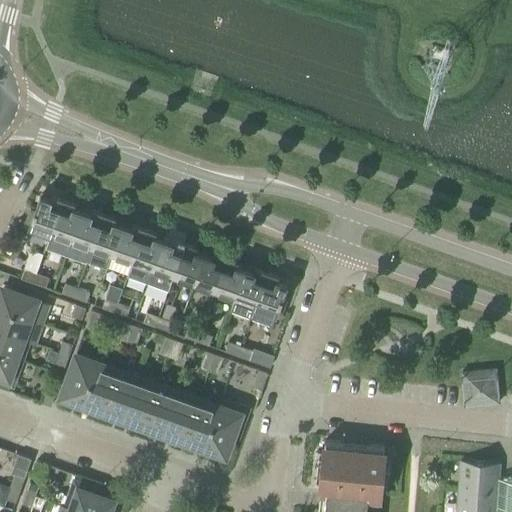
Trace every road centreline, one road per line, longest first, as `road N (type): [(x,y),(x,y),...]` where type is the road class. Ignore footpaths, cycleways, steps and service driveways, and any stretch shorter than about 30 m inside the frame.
road 1 (residential): [(284,404),(511,424)]
road 2 (tertiary): [(219,187),(8,112)]
road 3 (tertiary): [(339,249),(511,310)]
road 4 (residential): [(169,471),(0,411)]
road 5 (tertiary): [(511,271),(351,214)]
road 6 (residential): [(284,404),(339,249)]
road 7 (tertiary): [(219,187),(264,222),(339,249)]
road 8 (tertiary): [(351,214),(275,188),(219,187)]
